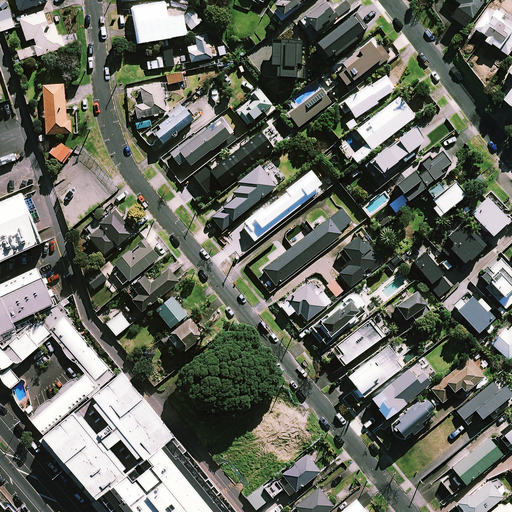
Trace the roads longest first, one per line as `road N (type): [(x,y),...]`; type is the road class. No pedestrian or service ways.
road 1 (residential): [(93,0),(103,101),(126,165),(408,511)]
road 2 (residential): [(392,0),(511,153)]
